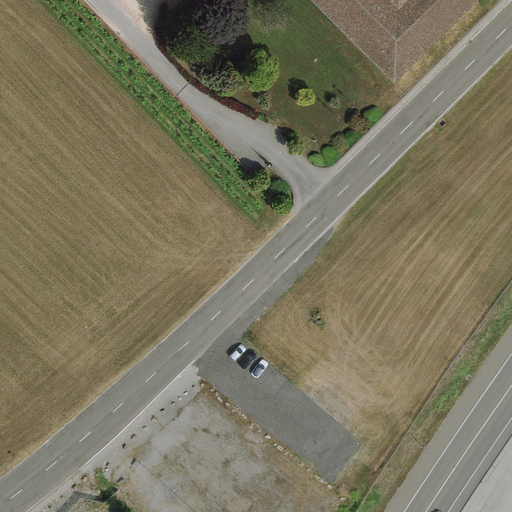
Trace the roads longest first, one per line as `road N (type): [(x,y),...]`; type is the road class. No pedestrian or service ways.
road 1 (secondary): [(511,24),(248,287),(0,502)]
road 2 (unknown): [(333,203),(155,53),(141,17),(147,0)]
road 3 (trunk): [(424,511),(511,384)]
